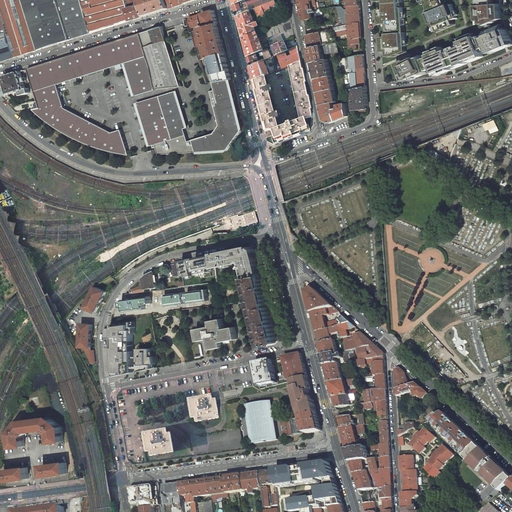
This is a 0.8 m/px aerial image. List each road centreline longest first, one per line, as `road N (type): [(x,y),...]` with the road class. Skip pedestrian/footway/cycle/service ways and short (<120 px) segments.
road 1 (secondary): [(0,102),(34,135),(96,167),(145,173),(262,163)]
road 2 (tertiary): [(281,232),(154,261),(126,282),(102,329),(106,389)]
road 3 (residential): [(0,70),(222,0)]
road 4 (tertiary): [(122,481),(338,450)]
road 5 (residential): [(310,345),(106,389)]
road 6 (residential): [(400,511),(392,347)]
road 7 (tertiary): [(511,459),(392,347)]
road 8 (secondary): [(261,158),(222,0)]
road 9 (residential): [(293,0),(324,141)]
road 10 (residential): [(374,88),(449,78),(511,54)]
road 11 (tertiary): [(392,347),(323,283),(301,266),(290,268)]
road 12 (tertiary): [(0,497),(122,481)]
